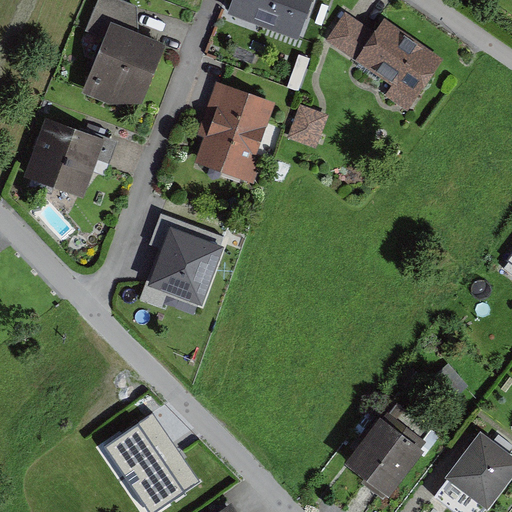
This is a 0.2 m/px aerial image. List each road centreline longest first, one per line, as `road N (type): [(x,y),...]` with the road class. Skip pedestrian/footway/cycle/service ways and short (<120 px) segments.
road 1 (residential): [(220,0),(93,313)]
road 2 (residential): [(93,313),(286,511)]
road 3 (residential): [(0,218),(93,313)]
